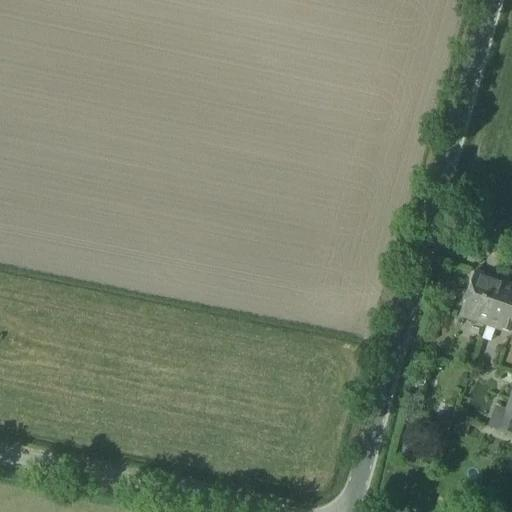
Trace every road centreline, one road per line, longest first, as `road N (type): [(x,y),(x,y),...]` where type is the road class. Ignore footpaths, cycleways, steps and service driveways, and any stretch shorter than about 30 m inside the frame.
road 1 (tertiary): [(349,511),(494,0)]
road 2 (unclassified): [(259,511),(0,457)]
